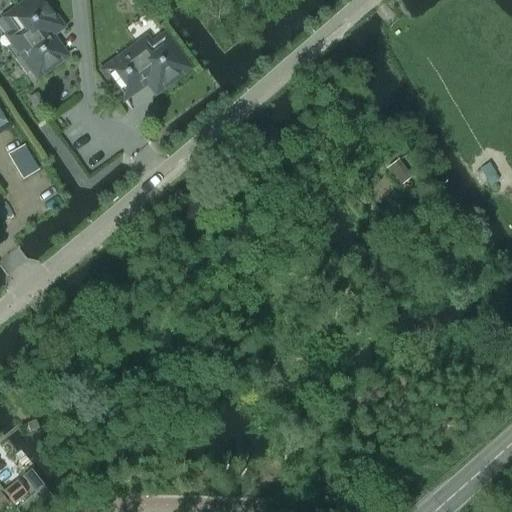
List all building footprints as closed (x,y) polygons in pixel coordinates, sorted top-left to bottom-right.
[(60,28),(39,0),(31,0),(5,20),(20,40),(13,45),(13,48),(19,57),(22,57),(37,78),(64,58),(49,37),(60,28)] [(128,51),(127,54),(102,72),(122,99),(146,82),(155,93),(187,70),(164,38),(143,52),(139,46),(135,45),(128,51)] [(22,148),(8,156),(22,180),(36,171),(22,148)] [(398,160),(384,169),(399,189),(412,179),(398,160)] [(0,205),(0,221),(2,224),(13,217),(4,203),(0,205)] [(60,327),(48,333),(54,354),(68,349),(60,327)] [(34,422),(27,425),(29,432),(37,429),(34,422)] [(36,479),(30,471),(22,477),(28,485),(36,479)] [(26,495),(16,483),(3,493),(13,506),(26,495)]
